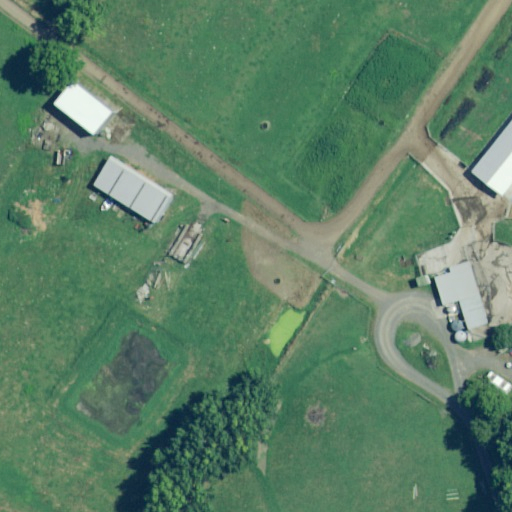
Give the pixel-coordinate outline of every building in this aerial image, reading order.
[(109,108),(68,79),(53,100),(94,129),(109,108)] [(511,110),(468,166),(505,195),(511,186),(511,110)] [(174,195),(113,157),(96,185),(157,223),(174,195)] [(184,264),(195,246),(180,237),(169,254),(184,264)] [(489,324),(471,262),(448,269),(449,273),(436,277),(444,305),(460,301),(468,330),(489,324)] [(418,267),(420,277),(417,277),(419,288),(433,285),(431,274),(430,275),(428,265),(418,267)] [(464,320),(453,323),(457,343),(469,340),(464,320)] [(228,345),(231,331),(220,329),(217,343),(228,345)] [(511,385),(491,372),(483,385),(503,398),(511,385)]
